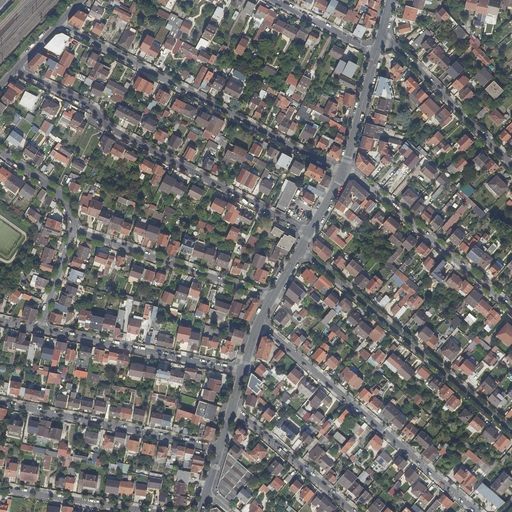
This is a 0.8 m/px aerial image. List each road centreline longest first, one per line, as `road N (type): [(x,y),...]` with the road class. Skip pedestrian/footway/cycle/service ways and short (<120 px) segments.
road 1 (residential): [(309,233),(15,69)]
road 2 (residential): [(58,25),(344,170)]
road 3 (residential): [(475,511),(259,324)]
road 4 (residential): [(300,248),(511,431)]
road 5 (residential): [(219,450),(0,403)]
road 6 (residential): [(511,308),(344,170)]
road 7 (residential): [(242,371),(38,329)]
road 8 (residential): [(75,231),(272,298)]
road 9 (residential): [(381,35),(511,165)]
road 10 (residential): [(351,511),(231,409)]
road 11 (residential): [(0,488),(151,511)]
road 12 (residential): [(344,170),(376,53)]
